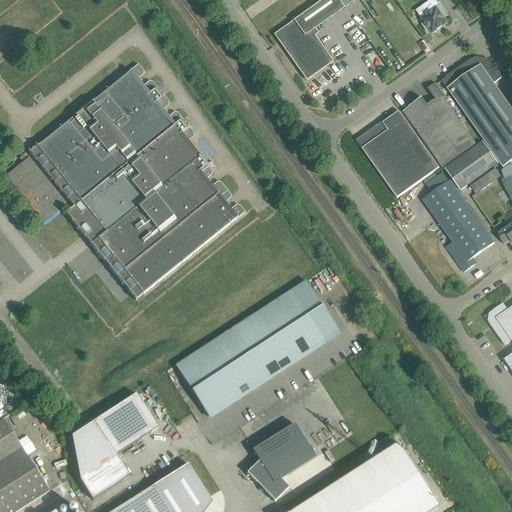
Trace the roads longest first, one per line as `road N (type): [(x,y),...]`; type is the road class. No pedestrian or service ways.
road 1 (residential): [(321,140),(511,9)]
road 2 (unclassified): [(448,312),(321,140)]
road 3 (unclassified): [(321,140),(225,0)]
